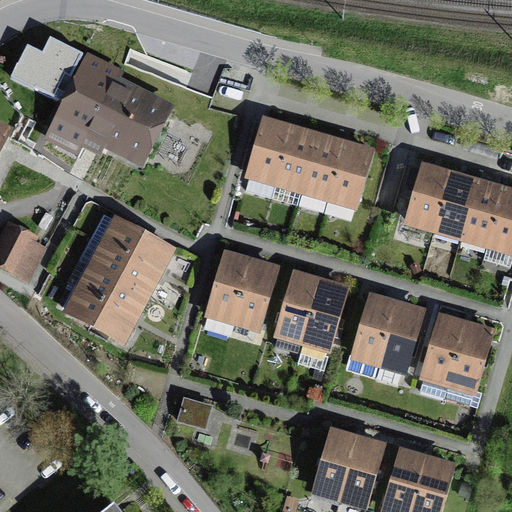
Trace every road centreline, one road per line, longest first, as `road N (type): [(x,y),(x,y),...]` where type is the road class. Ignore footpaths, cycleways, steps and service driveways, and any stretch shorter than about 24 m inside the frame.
road 1 (tertiary): [(511,131),(110,11),(63,5),(0,26)]
road 2 (residential): [(203,511),(142,437),(0,308)]
